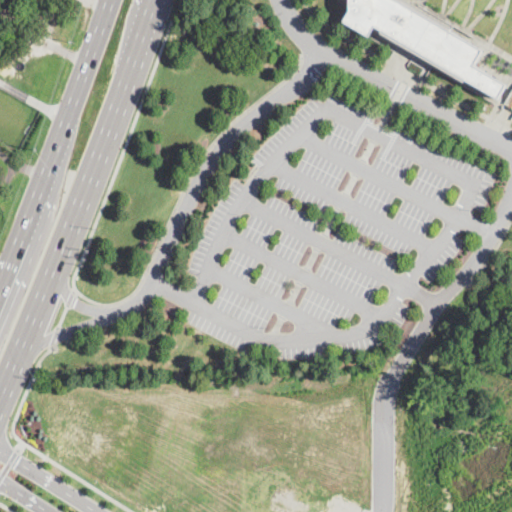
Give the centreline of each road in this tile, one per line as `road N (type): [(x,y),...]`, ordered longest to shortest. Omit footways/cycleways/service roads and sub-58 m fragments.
road 1 (primary): [(0,392),(149,0)]
road 2 (residential): [(324,53),(214,153),(153,281),(130,307),(114,312)]
road 3 (primary): [(106,0),(0,288)]
road 4 (residential): [(511,147),(324,53),(281,0)]
road 5 (residential): [(511,191),(390,380)]
road 6 (residential): [(390,380),(382,511)]
